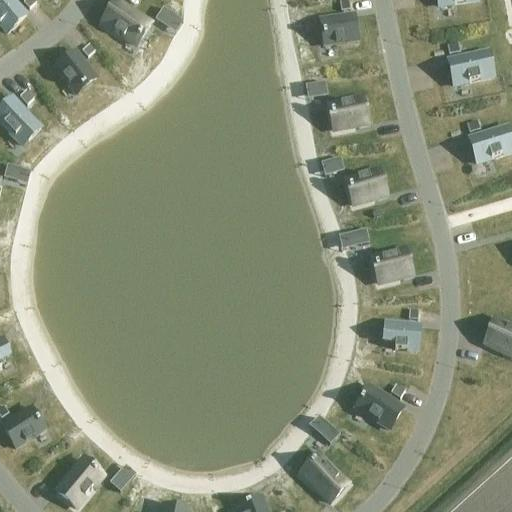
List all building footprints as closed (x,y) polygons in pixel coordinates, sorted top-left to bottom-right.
[(11,0),(0,0),(0,26),(7,34),(26,17),(11,0)] [(478,0),(438,0),(440,10),(479,5),(478,0)] [(118,4),(103,25),(136,48),(150,26),(118,4)] [(163,11),(156,22),(176,36),(184,24),(163,11)] [(354,18),(321,23),(325,48),(358,43),(354,18)] [(77,56),(56,71),(75,98),(96,83),(77,56)] [(488,56),(449,62),(453,88),(492,82),(488,56)] [(325,85),(306,88),(308,102),(328,99),(325,85)] [(13,102),(0,114),(0,124),(23,148),(41,130),(13,102)] [(362,102),(330,108),(335,133),(367,127),(362,102)] [(511,144),(508,132),(470,143),(477,168),(511,157),(511,144)] [(341,158),(323,165),(327,178),(346,171),(341,158)] [(8,168),(4,182),(11,183),(14,170),(8,168)] [(379,174),(347,183),(354,208),(386,199),(379,174)] [(368,233),(341,239),(344,252),(371,246),(368,233)] [(405,253),(373,261),(379,286),(412,278),(405,253)] [(511,329),(496,323),(486,346),(511,357),(511,329)] [(386,325),(385,343),(395,344),(395,352),(417,354),(419,329),(386,325)] [(2,341),(0,342),(0,370),(2,369),(0,364),(0,361),(9,358),(2,341)] [(369,389),(356,411),(390,432),(403,410),(369,389)] [(31,410),(3,428),(17,450),(45,432),(31,410)] [(319,416),(309,426),(330,447),(340,437),(319,416)] [(319,459),(301,477),(330,505),(348,487),(319,459)] [(83,462),(57,492),(77,509),(103,479),(83,462)] [(126,467),(110,486),(120,495),(136,477),(126,467)] [(266,511),(262,501),(238,510),(238,511),(266,511)]
